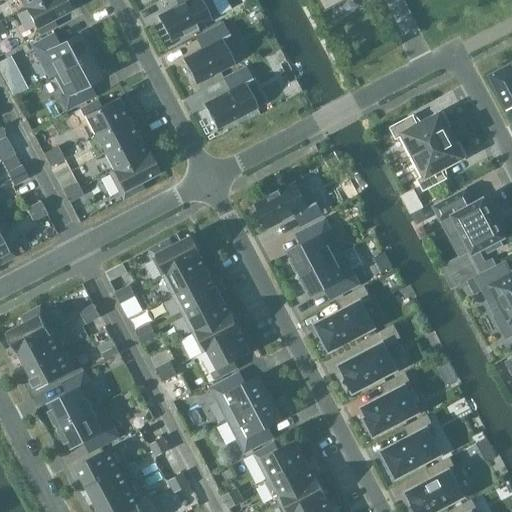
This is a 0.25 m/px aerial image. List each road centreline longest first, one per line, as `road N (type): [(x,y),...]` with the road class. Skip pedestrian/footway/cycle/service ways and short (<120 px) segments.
road 1 (residential): [(209,180),(453,51),(511,163)]
road 2 (residential): [(209,180),(382,511)]
road 3 (residential): [(0,289),(209,180)]
road 4 (residential): [(114,0),(209,180)]
